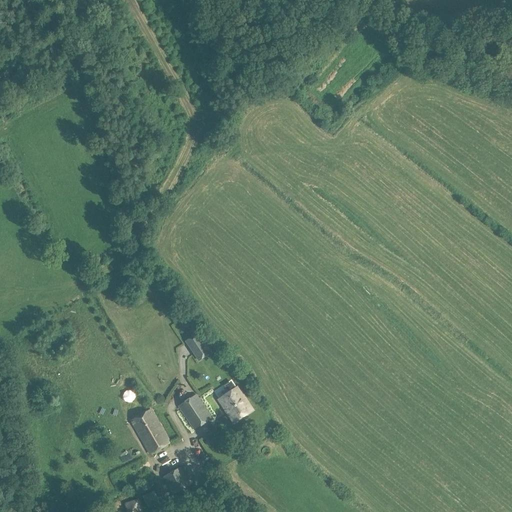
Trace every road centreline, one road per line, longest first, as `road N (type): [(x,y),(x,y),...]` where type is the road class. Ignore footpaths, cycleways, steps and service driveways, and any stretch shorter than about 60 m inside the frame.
road 1 (track): [(184,159),(138,246),(67,291)]
road 2 (track): [(132,0),(190,104),(192,143),(184,159)]
road 3 (track): [(334,147),(184,159)]
road 4 (track): [(334,147),(430,54)]
road 5 (track): [(511,47),(378,54)]
